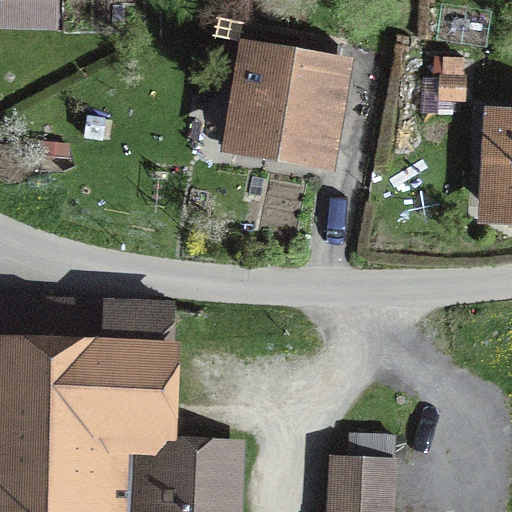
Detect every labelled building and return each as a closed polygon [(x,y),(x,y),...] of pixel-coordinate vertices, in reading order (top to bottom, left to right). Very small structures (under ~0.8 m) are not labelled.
[(0,0),(0,17),(45,19),(45,0),(0,0)] [(250,56),(236,139),(323,154),(341,46),(293,38),(289,63),(250,56)] [(511,123),(498,123),(492,208),(511,209),(511,123)] [(0,511),(157,511),(160,450),(164,450),(170,306),(0,299),(0,511)] [(157,511),(230,511),(233,453),(164,450),(160,450),(157,511)] [(390,511),(393,461),(333,457),(330,511),(390,511)]
